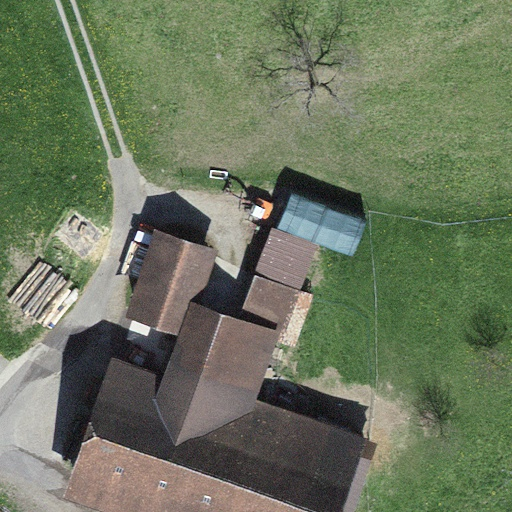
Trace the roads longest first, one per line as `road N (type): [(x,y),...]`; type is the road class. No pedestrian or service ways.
road 1 (track): [(511,203),(476,217),(122,188)]
road 2 (track): [(108,293),(122,188),(59,0)]
